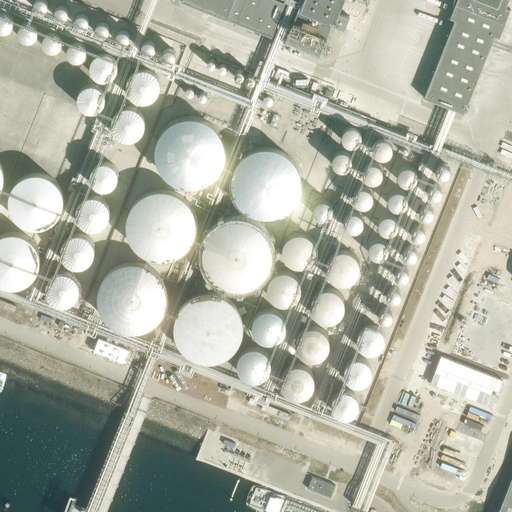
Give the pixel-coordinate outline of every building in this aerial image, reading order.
[(31,0),(31,1),(31,3),(31,5),(32,7),(33,9),(35,10),(37,11),(39,10),(41,10),(43,8),(44,6),(45,4),(45,2),(43,0),(31,0)] [(285,3),(278,0),(181,0),(181,2),(271,38),(285,3)] [(300,0),(284,43),(319,57),(332,24),(344,29),(349,16),(337,11),(341,0),(300,0)] [(505,8),(508,0),(453,0),(453,2),(455,3),(505,23),(510,10),(505,8)] [(464,114),(494,36),(499,38),(505,23),(455,3),(449,18),(454,20),(423,98),(453,110),(464,114)] [(57,5),(55,6),(54,7),(52,9),(52,11),(52,13),(53,15),(54,17),(56,18),(58,19),(60,19),(62,18),(64,16),(65,15),(66,12),(66,10),(65,8),(64,6),(62,5),(60,5),(57,5)] [(1,12),(0,12),(0,31),(2,32),(5,31),(8,30),(10,28),(12,26),(13,23),(13,19),(11,17),(9,14),(7,13),(4,12),(1,12)] [(77,13),(75,14),(73,15),(72,17),(72,19),(72,21),(73,23),(74,25),(76,26),(78,27),(80,27),(82,26),(84,24),(85,22),(86,20),(86,18),(85,16),(83,14),(82,13),(79,13),(77,13)] [(98,21),(96,22),(94,23),(93,25),(92,27),(93,29),(93,31),(95,33),(97,34),(99,35),(101,35),(103,34),(105,32),(106,31),(107,28),(106,26),(106,24),(104,23),(102,21),(100,21),(98,21)] [(24,22),(21,23),(19,25),(17,28),(17,31),(17,34),(18,37),(20,39),(22,41),(25,41),(29,41),(31,40),(34,38),(36,35),(36,32),(36,29),(35,26),(33,24),(30,22),(27,22),(24,22)] [(119,29),(116,30),(115,31),(114,33),(113,35),(113,37),(114,39),(115,41),(117,42),(119,43),(122,43),(124,42),(125,40),(127,39),(127,36),(127,34),(126,32),(125,30),(123,29),(121,29),(119,29)] [(50,32),(47,33),(44,35),(43,38),(42,41),(42,44),(43,47),(45,49),(48,51),(51,51),(54,51),(57,50),(59,48),(61,45),(62,42),(62,39),(60,36),(58,34),(56,32),(53,32),(50,32)] [(144,39),(142,40),(141,42),(139,44),(139,46),(139,48),(140,50),(141,52),(143,53),(145,53),(147,53),(150,52),(151,51),(152,49),(153,47),(153,45),(152,43),(151,41),(149,40),(147,39),(144,39)] [(74,42),(71,43),(69,45),(67,48),(66,51),(67,54),(68,57),(70,59),(72,61),(75,62),(79,61),(81,60),(84,58),(86,56),(86,53),(86,49),(85,47),(83,44),(80,43),(77,42),(74,42)] [(165,47),(163,48),(161,49),(160,51),(160,53),(160,56),(161,58),(162,59),(164,61),(166,61),(168,61),(170,60),(172,59),(173,57),(174,55),(174,53),(173,50),(171,49),(170,48),(167,47),(165,47)] [(88,58),(85,65),(84,72),(88,77),(93,81),(99,82),(105,80),(112,72),(112,64),(110,60),(104,55),(96,54),(88,58)] [(209,59),(208,59),(207,60),(206,61),(206,63),(206,64),(206,65),(207,66),(209,67),(210,67),(211,67),(213,67),(214,66),(215,65),(215,63),(215,62),(214,61),(213,60),(212,59),(211,58),(209,59)] [(220,63),(219,64),(218,65),(217,66),(217,67),(217,69),(217,70),(218,71),(219,72),(221,72),(222,72),(223,72),(224,71),(225,69),(226,68),(226,67),(225,65),(224,64),(223,63),(222,63),(220,63)] [(121,91),(123,97),(127,101),(133,104),(137,104),(143,104),(146,102),(152,97),(155,92),(155,88),(154,80),(149,74),(142,70),(133,70),(126,74),(122,79),(121,85),(121,91)] [(237,70),(235,70),(234,71),(233,72),(233,74),(233,75),(234,76),(235,77),(236,78),(237,79),(239,78),(240,78),(241,77),(242,76),(242,74),(242,73),(241,72),(241,71),(239,70),(238,70),(237,70)] [(248,74),(246,74),(245,75),(245,76),(244,78),(244,79),(245,80),(246,82),(247,82),(248,83),(250,83),(251,82),(252,81),(253,80),(253,79),(253,77),(253,76),(252,75),(251,74),(249,74),(248,74)] [(74,89),(71,96),(70,103),(74,108),(79,112),(85,113),(91,111),(98,103),(98,95),(95,91),(90,86),(82,85),(74,89)] [(188,86),(187,87),(186,87),(185,89),(185,90),(185,91),(185,93),(186,94),(187,95),(189,95),(190,95),(191,94),(192,93),(193,92),(194,91),(193,89),(193,88),(192,87),(191,86),(189,86),(188,86)] [(200,91),(199,92),(198,93),(197,94),(197,95),(197,97),(197,98),(198,99),(200,100),(201,100),(202,100),(204,100),(205,99),(205,98),(206,96),(206,95),(205,94),(204,92),(203,92),(202,91),(200,91)] [(267,96),(266,97),(265,97),(264,99),(264,100),(264,101),(264,103),(265,104),(266,105),(268,105),(269,105),(270,104),(272,103),(272,102),(273,101),(273,99),(272,98),(271,97),(270,96),(269,96),(267,96)] [(107,130),(109,135),(113,140),(119,142),(123,143),(129,142),(132,141),(138,136),(140,130),(141,127),(140,119),(135,112),(128,109),(119,109),(112,113),(108,118),(106,123),(107,130)] [(180,116),(170,120),(162,127),(156,136),(153,146),(154,157),(158,167),(165,176),(174,181),(184,184),(195,184),(205,180),(214,173),(219,164),(222,153),(222,142),(218,132),(211,124),(202,118),(191,115),(180,116)] [(347,126),(345,128),(342,130),(340,132),(340,135),(340,139),(341,142),(343,144),(346,146),(349,146),(352,146),(355,145),(357,143),(359,140),(360,137),(360,134),(358,131),(356,129),(354,127),(351,126),(347,126)] [(378,138),(375,139),(373,141),(371,144),(370,147),(370,150),(372,153),(374,156),(376,157),(379,158),(383,158),(385,157),(388,155),(390,152),(390,149),(390,146),(389,143),(387,140),(384,139),(381,138),(378,138)] [(256,147),(246,150),(238,157),(232,166),(229,177),(230,188),(234,198),(241,206),(250,212),(260,215),(271,214),(281,210),(290,203),(295,194),(298,184),(297,173),(294,163),(287,154),(277,149),(267,146),(256,147)] [(338,150),(335,152),(333,154),(331,156),(330,159),(330,163),(332,166),(334,168),(336,170),(339,170),(342,170),(345,169),(348,167),(350,164),(350,161),(350,158),(349,155),(347,153),(344,151),(341,150),(338,150)] [(369,162),(366,164),(364,166),(362,168),(361,171),(361,174),(362,177),(364,180),(367,182),(370,182),(373,182),(376,181),(379,179),(380,176),(381,173),(381,170),(380,167),(378,165),(375,163),(372,162),(369,162)] [(403,165),(400,167),(397,169),(396,171),(395,174),(395,177),(396,180),(398,183),(401,185),(404,185),(407,185),(410,184),(412,182),(414,179),(415,176),(415,173),(414,170),(412,168),(409,166),(406,165),(403,165)] [(91,170),(87,176),(86,183),(90,189),(95,192),(101,193),(108,192),(114,183),(114,176),(112,171),(106,167),(98,166),(91,170)] [(429,172),(431,178),(434,179),(439,180),(442,177),(444,172),(443,168),(440,166),(435,166),(432,167),(429,172)] [(29,171),(21,174),(14,180),(10,187),(7,196),(8,204),(11,212),(17,219),(24,224),(33,226),(41,225),(49,222),(56,217),(61,209),(63,201),(62,192),(59,184),(54,177),(46,173),(38,171),(29,171)] [(422,192),(424,197),(427,199),(432,200),(436,197),(437,192),(436,188),(433,186),(428,185),(425,187),(422,192)] [(359,187),(356,188),(353,190),(351,193),(351,196),(351,199),(352,202),(354,204),(357,206),(360,207),(363,206),(366,205),(368,203),(370,201),(371,198),(371,194),(369,191),(367,189),(365,187),(362,186),(359,187)] [(152,189),(142,193),(133,200),(127,209),(125,220),(125,230),(129,240),(136,249),(145,254),(156,257),(167,257),(177,253),(185,246),(191,237),(194,226),(193,215),(189,205),(182,197),(173,191),(163,188),(152,189)] [(393,190),(390,191),(388,193),(386,196),(385,199),(386,202),(387,205),(389,208),(391,209),(394,210),(398,210),(401,209),(403,207),(405,204),(406,201),(405,198),(404,195),(402,192),(399,191),(396,190),(393,190)] [(71,217),(73,222),(77,227),(83,230),(87,230),(93,230),(96,228),(102,223),(105,218),(105,214),(104,206),(99,200),(92,196),(84,196),(76,200),(72,205),(71,211),(71,217)] [(318,200),(315,201),(312,203),(311,205),(310,208),(310,212),(311,215),(313,217),(316,219),(319,220),(322,219),(325,218),(327,216),(329,213),(330,210),(330,207),(329,204),(327,202),(324,200),(321,199),(318,200)] [(511,247),(511,202),(498,243),(511,247)] [(413,212),(415,218),(417,220),(422,220),(426,218),(428,213),(426,208),(423,206),(418,206),(415,207),(413,212)] [(349,211),(346,213),(343,215),(342,217),(341,220),(341,224),(342,226),(344,229),(347,231),(350,231),(353,231),(356,230),(359,228),(360,225),(361,222),(361,219),(360,216),(358,214),(355,212),(352,211),(349,211)] [(384,215),(381,216),(378,218),(376,220),(376,224),(376,227),(377,230),(379,232),(382,234),(385,235),(388,234),(391,233),(393,231),(395,229),(396,225),(396,222),(395,219),(392,217),(390,215),(387,214),(384,215)] [(228,219),(218,223),(209,230),(204,239),(201,250),(202,261),(206,271),(212,279),(222,285),(232,287),(243,287),(253,283),(261,276),(267,267),(270,256),(269,246),(265,236),(258,227),(249,221),(239,219),(228,219)] [(405,233),(407,239),(410,240),(415,241),(419,238),(420,233),(419,229),(416,227),(411,227),(408,228),(405,233)] [(5,231),(0,232),(0,283),(8,286),(17,285),(25,282),(32,277),(36,269),(39,261),(38,252),(35,244),(29,237),(22,233),(14,231),(5,231)] [(56,255),(58,261),(62,265),(67,268),(72,269),(78,268),(81,267),(87,262),(89,256),(90,252),(89,244),(84,238),(77,234),(68,235),(61,239),(57,244),(55,249),(56,255)] [(277,256),(280,262),(284,266),(289,269),(293,270),(299,269),(302,268),(308,263),(311,257),(312,253),(310,245),(305,239),(298,235),(290,236),(282,240),(279,245),(277,250),(277,256)] [(374,239),(371,240),(369,242),(367,245),(366,248),(366,251),(367,254),(369,256),(372,258),(375,259),(378,259),(381,258),(384,256),(385,253),(386,250),(386,247),(385,244),(383,241),(380,239),(377,239),(374,239)] [(397,254),(399,259),(401,261),(406,262),(410,259),(412,254),(410,250),(407,248),(402,247),(399,249),(397,254)] [(322,274),(325,280),(329,284),(334,287),(338,288),(344,287),(347,286),(353,281),(356,275),(357,272),(355,263),(350,257),(343,254),(335,254),(327,258),(324,263),(322,268),(322,274)] [(123,262),(113,266),(104,273),(98,282),(96,292),(96,303),(100,313),(107,322),(116,327),(127,330),(138,329),(148,325),(156,319),(162,309),(165,299),(164,288),(160,278),(153,270),(144,264),(134,261),(123,262)] [(389,274),(390,279),(393,281),(398,282),(402,279),(403,274),(402,270),(399,268),(394,267),(391,269),(389,274)] [(264,294),(266,300),(271,304),(276,307),(280,308),(286,307),(289,306),(295,300),(298,295),(298,291),(297,283),(292,277),(285,273),(277,273),(269,277),(265,282),(264,288),(264,294)] [(40,295),(43,300),(47,305),(52,307),(56,308),(62,307),(65,306),(71,301),(74,295),(75,292),(73,284),(68,277),(61,274),(53,274),(45,278),(42,283),(40,288),(40,295)] [(380,295),(382,300),(384,302),(389,302),(393,300),(395,295),(393,291),(390,288),(385,288),(382,290),(380,295)] [(306,309),(308,315),(312,320),(318,322),(322,323),(328,322),(331,321),(337,316),(340,310),(340,307),(339,299),(334,292),(327,289),(318,289),(311,293),(307,298),(306,303),(306,309)] [(199,292),(189,296),(181,303),(175,312),(172,322),(173,333),(177,343),(184,352),(193,357),(203,360),(214,359),(224,356),(233,349),(239,340),(241,329),(241,318),(237,308),(230,300),(221,294),(210,291),(199,292)] [(372,315),(374,321),(377,322),(382,323),(385,320),(387,315),(386,311),(383,309),(378,309),(375,310),(372,315)] [(249,332),(251,338),(255,342),(261,345),(265,346),(271,345),(274,344),(280,339),(282,333),(283,329),(282,321),(277,315),(270,311),(261,312),(254,316),(250,321),(248,326),(249,332)] [(356,331),(352,337),(352,344),(355,350),(361,353),(367,355),(373,353),(380,345),(380,337),(377,332),(372,328),(363,327),(356,331)] [(291,351),(294,356),(298,361),(303,363),(307,364),(313,363),(316,362),(322,357),(325,352),(326,348),(324,340),(319,333),(312,330),(304,330),(296,334),(293,339),(291,345),(291,351)] [(233,372),(235,378),(239,382),(245,385),(249,386),(255,385),(258,384),(264,379),(267,373),(267,369),(266,361),(261,355),(254,351),(245,352),(238,356),(234,361),(233,366),(233,372)] [(344,364),(340,370),(340,378),(343,383),(349,386),(355,388),(361,386),(368,378),(368,370),(365,366),(360,361),(351,360),(344,364)] [(276,389),(278,395),(282,399),(288,402),(292,402),(298,402),(301,400),(307,395),(310,390),(310,386),(309,378),(304,372),(297,368),(288,368),(281,372),(277,377),(276,383),(276,389)] [(331,397),(328,404),(327,411),(331,416),(336,420),(342,421),(349,419),(355,411),(355,403),(353,399),(347,394),(339,393),(331,397)] [(263,404),(261,409),(278,416),(281,411),(263,404)] [(291,415),(281,411),(278,416),(289,421),(291,415)] [(307,488),(330,498),(335,485),(312,476),(307,488)] [(511,511),(511,476),(497,511),(511,511)]
